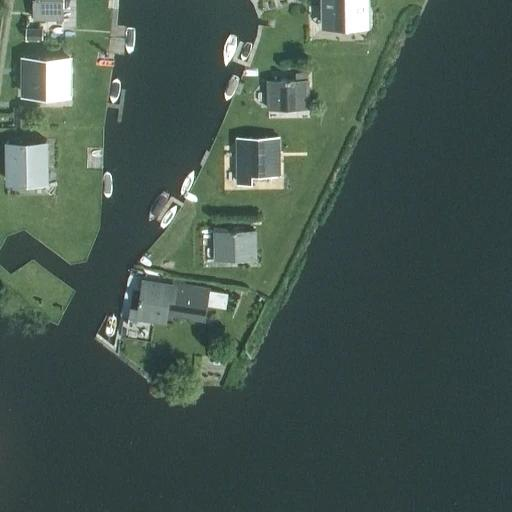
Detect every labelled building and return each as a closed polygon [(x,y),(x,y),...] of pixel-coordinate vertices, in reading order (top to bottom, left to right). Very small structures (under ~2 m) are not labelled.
[(33,0),(33,19),(62,19),(62,0),(33,0)] [(366,0),(324,0),(325,25),(338,24),(338,20),(353,20),(353,24),(367,24),(366,0)] [(42,41),(42,29),(25,29),(26,41),(42,41)] [(22,57),(22,92),(68,92),(68,57),(22,57)] [(308,71),(296,71),(296,79),(308,79),(308,71)] [(309,108),(308,79),(296,79),(267,80),(268,109),(309,108)] [(29,125),(29,106),(14,106),(14,125),(29,125)] [(237,174),(279,174),(278,136),(237,137),(237,174)] [(47,140),(7,140),(7,180),(20,180),(20,176),(35,176),(35,180),(47,180),(47,140)] [(228,230),(228,225),(215,225),(215,259),(256,258),(255,229),(228,230)] [(129,311),(128,316),(165,322),(167,313),(179,315),(183,311),(184,303),(206,307),(207,304),(209,290),(172,284),(143,279),(140,297),(139,297),(138,302),(139,302),(137,312),(129,311)] [(209,290),(207,304),(225,307),(227,293),(209,290)]
